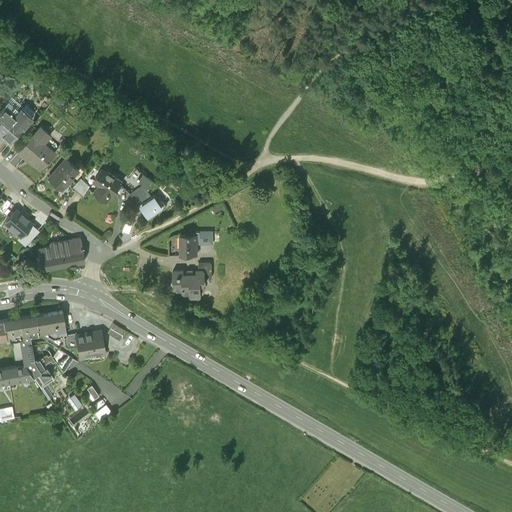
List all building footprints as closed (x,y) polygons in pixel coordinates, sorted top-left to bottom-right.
[(3,106),(0,110),(0,133),(1,134),(0,134),(0,136),(8,143),(9,143),(17,134),(25,124),(24,124),(31,117),(22,109),(15,117),(3,106)] [(48,133),(40,127),(34,134),(33,134),(18,151),(26,158),(27,157),(40,169),(54,152),(41,141),(48,133)] [(22,138),(17,134),(9,143),(14,147),(22,138)] [(78,170),(64,158),(47,178),(52,182),(53,181),(61,189),(78,170)] [(99,184),(93,192),(95,194),(94,195),(98,198),(104,202),(104,201),(106,202),(111,195),(113,196),(122,183),(107,172),(106,173),(101,169),(94,180),(99,184)] [(135,199),(138,206),(151,197),(146,190),(154,182),(143,174),(137,181),(143,185),(130,194),(135,199)] [(71,187),(82,197),(90,186),(79,178),(71,187)] [(154,195),(151,197),(138,206),(148,219),(163,208),(167,204),(154,195)] [(31,222),(16,209),(4,222),(19,235),(31,222)] [(197,254),(197,243),(197,239),(199,239),(199,231),(196,231),(196,234),(180,234),(180,254),(183,254),(188,254),(197,254)] [(199,231),(199,239),(197,239),(197,243),(214,243),(214,231),(199,231)] [(36,256),(38,268),(84,260),(80,237),(50,242),(50,245),(38,247),(40,255),(36,256)] [(198,261),(198,272),(198,273),(212,273),(212,263),(210,261),(198,261)] [(183,269),(174,269),(173,270),(173,277),(171,279),(171,281),(173,282),(173,288),(174,289),(182,289),(182,292),(183,293),(189,293),(189,296),(191,297),(200,297),(201,295),(201,285),(204,285),(205,283),(205,279),(210,279),(212,277),(212,273),(198,273),(198,272),(183,273),(183,269)] [(38,333),(47,332),(48,339),(63,336),(66,336),(66,334),(64,322),(62,310),(35,314),(38,333)] [(17,329),(19,339),(30,338),(29,335),(38,333),(35,314),(18,317),(20,328),(17,329)] [(13,340),(19,339),(17,329),(20,328),(18,317),(2,319),(6,342),(13,340)] [(125,329),(113,322),(106,332),(119,340),(125,329)] [(76,334),(75,334),(77,345),(79,357),(104,353),(100,330),(76,334)] [(67,347),(77,345),(75,334),(76,334),(76,332),(66,334),(66,336),(63,336),(65,345),(67,347)] [(19,339),(23,363),(23,364),(24,363),(33,375),(40,386),(54,378),(44,363),(50,359),(52,362),(55,360),(52,356),(50,353),(47,355),(46,353),(36,359),(35,357),(33,358),(30,338),(19,339)] [(19,339),(13,340),(17,364),(23,363),(19,339)] [(63,372),(72,358),(58,348),(52,356),(55,360),(63,372)] [(0,381),(10,380),(33,375),(24,363),(23,364),(23,363),(17,364),(0,366),(0,381)] [(91,384),(86,387),(93,398),(98,394),(91,384)] [(45,404),(51,414),(56,411),(50,401),(45,404)] [(112,411),(106,402),(94,411),(101,419),(112,411)] [(0,420),(15,418),(13,404),(0,406),(0,420)]
